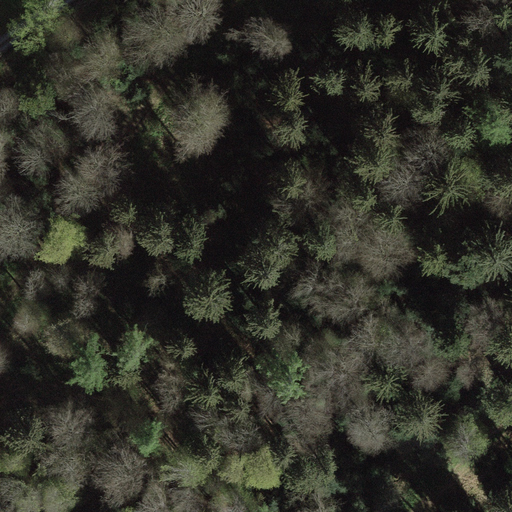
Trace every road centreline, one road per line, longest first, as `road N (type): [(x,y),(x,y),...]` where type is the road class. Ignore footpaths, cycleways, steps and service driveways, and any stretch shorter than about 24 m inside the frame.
road 1 (track): [(0,304),(219,0)]
road 2 (track): [(511,414),(411,511)]
